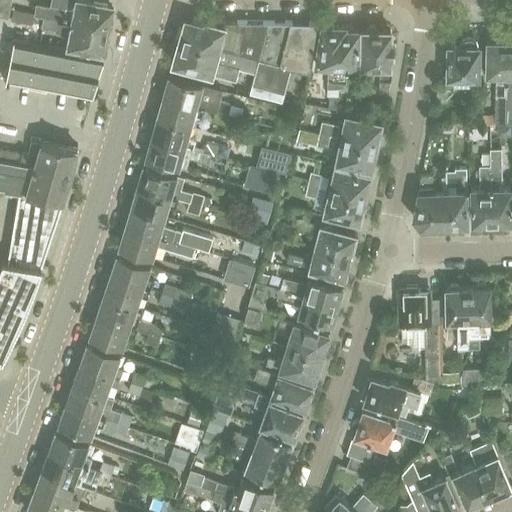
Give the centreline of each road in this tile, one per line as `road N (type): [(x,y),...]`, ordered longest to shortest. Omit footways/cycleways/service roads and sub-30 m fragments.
road 1 (tertiary): [(28,401),(155,0)]
road 2 (residential): [(297,511),(384,252)]
road 3 (residential): [(384,252),(428,4)]
road 4 (residential): [(511,251),(384,252)]
